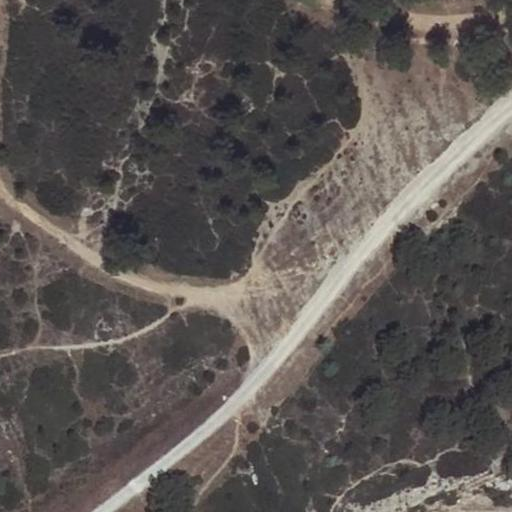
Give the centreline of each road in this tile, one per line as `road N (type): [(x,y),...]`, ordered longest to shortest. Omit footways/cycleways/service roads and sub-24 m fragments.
road 1 (unclassified): [(511,104),(355,261),(225,417),(102,511)]
road 2 (track): [(355,261),(205,295),(145,285),(82,256),(0,181)]
